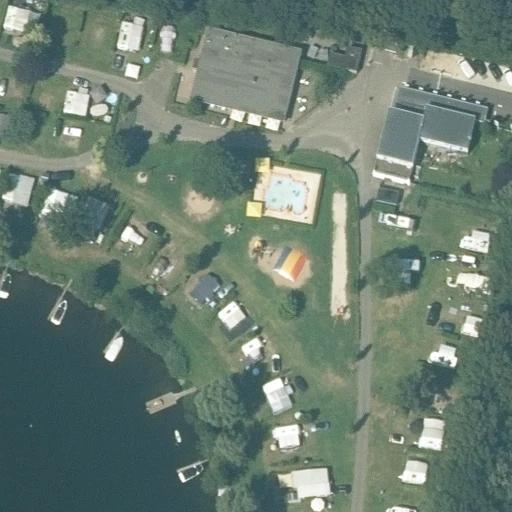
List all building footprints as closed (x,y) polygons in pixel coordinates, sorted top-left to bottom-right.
[(9,5),(1,40),(18,44),(21,29),(26,30),(31,10),(9,5)] [(69,19),(48,14),(43,36),(64,41),(69,19)] [(83,21),(79,47),(88,48),(87,59),(101,61),(107,25),(83,21)] [(174,65),(179,30),(157,28),(153,62),(174,65)] [(118,32),(116,71),(141,72),(143,33),(118,32)] [(302,55),(296,53),(208,32),(191,100),(230,110),(233,98),(287,113),(299,66),(302,55)] [(346,59),(331,56),(328,68),(357,76),(362,53),(348,50),(346,59)] [(104,121),(108,99),(67,92),(63,113),(104,121)] [(389,115),(374,177),(410,186),(420,145),(468,156),(470,147),(472,147),(472,144),(471,144),(476,124),(414,109),(416,104),(403,101),(396,131),(387,129),(390,115),(389,115)] [(0,138),(5,140),(10,121),(0,119),(0,138)] [(27,121),(24,145),(41,147),(44,123),(27,121)] [(58,146),(80,148),(82,127),(60,124),(58,146)] [(20,208),(30,210),(37,181),(12,175),(3,215),(17,218),(20,208)] [(64,217),(71,194),(50,188),(44,211),(64,217)] [(380,192),(377,204),(397,208),(400,196),(380,192)] [(91,200),(83,225),(101,231),(109,206),(91,200)] [(115,245),(143,256),(158,218),(130,207),(115,245)] [(150,265),(169,280),(190,253),(170,238),(150,265)] [(197,267),(185,294),(207,304),(219,277),(197,267)] [(461,292),(480,293),(481,274),(462,273),(461,292)] [(215,319),(232,336),(253,315),(237,298),(215,319)] [(437,305),(430,328),(459,336),(465,313),(437,305)] [(252,373),(279,351),(263,332),(236,354),(252,373)] [(439,345),(433,364),(452,370),(458,350),(439,345)] [(294,371),(263,385),(274,407),(304,393),(294,371)] [(434,448),(435,429),(412,428),(411,447),(434,448)] [(284,459),(319,458),(318,432),(282,434),(284,459)] [(295,501),(331,499),(330,471),(293,473),(295,501)] [(421,511),(423,504),(391,500),(389,511),(421,511)]
